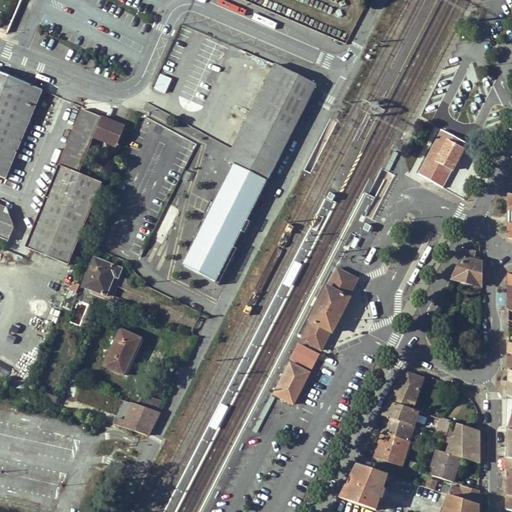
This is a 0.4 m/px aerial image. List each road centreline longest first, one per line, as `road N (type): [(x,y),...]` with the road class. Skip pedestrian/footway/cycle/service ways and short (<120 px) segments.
road 1 (unclassified): [(115,511),(344,68)]
road 2 (residential): [(344,68),(189,3),(169,14),(129,89),(0,46)]
road 3 (residential): [(320,511),(408,345)]
road 4 (residential): [(473,218),(408,345)]
road 5 (residential): [(493,511),(494,396),(482,372)]
road 6 (residential): [(482,372),(492,360),(497,245)]
